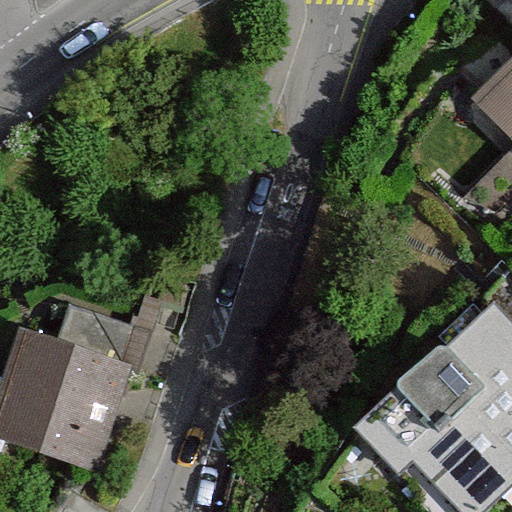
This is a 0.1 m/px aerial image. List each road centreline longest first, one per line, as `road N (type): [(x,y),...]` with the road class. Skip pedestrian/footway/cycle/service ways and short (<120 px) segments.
road 1 (residential): [(170,511),(346,0)]
road 2 (residential): [(0,88),(121,0)]
